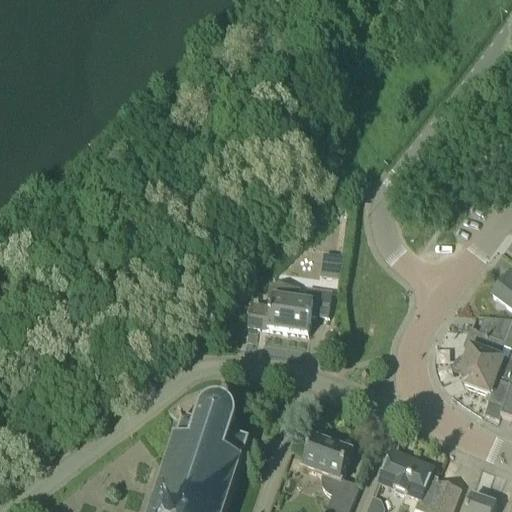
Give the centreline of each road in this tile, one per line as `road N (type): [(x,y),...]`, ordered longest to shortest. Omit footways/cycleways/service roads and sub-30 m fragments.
road 1 (residential): [(10,511),(181,380),(212,368),(308,381),(360,401),(417,393)]
road 2 (tertiary): [(444,293),(392,248),(384,204),(398,175),(511,32)]
